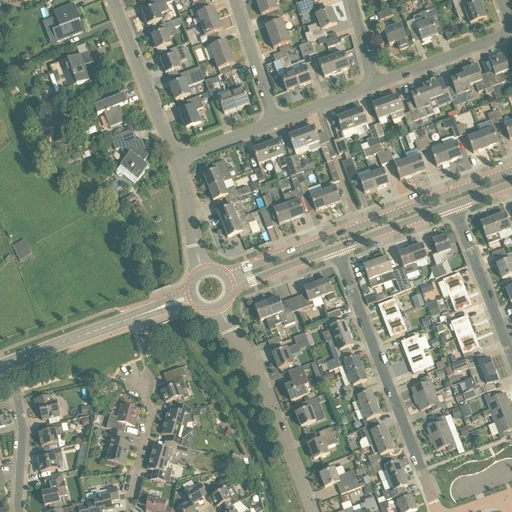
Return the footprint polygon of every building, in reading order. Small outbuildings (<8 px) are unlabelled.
[(169,12),(166,5),(175,1),(174,0),(159,0),(151,3),(154,9),(143,13),(148,26),(163,21),(161,15),(169,12)] [(195,10),(197,9),(207,5),(205,0),(191,0),(193,4),(195,10)] [(267,15),(269,21),(281,17),(278,8),(274,0),(273,0),(258,6),(262,17),(267,15)] [(318,3),(324,0),(309,0),(296,5),(300,17),(314,11),(320,9),(318,3)] [(481,3),(469,7),(466,0),(459,0),(453,2),(459,20),(467,18),(470,25),(486,19),(481,3)] [(56,43),(83,33),(79,22),(81,22),(74,4),(54,12),(57,19),(53,20),(57,31),(53,32),(56,43)] [(405,4),(400,6),(402,11),(405,13),(409,6),(405,4)] [(201,26),(218,20),(214,9),(209,11),(207,5),(197,9),(195,10),(190,12),(192,17),(197,15),(197,16),(201,26)] [(413,18),(416,26),(423,43),(431,40),(431,39),(437,36),(434,26),(440,23),(434,8),(420,13),(421,15),(413,18)] [(391,9),(378,14),(380,21),(394,16),(391,9)] [(338,27),(336,24),(332,11),(317,16),(320,24),(308,28),(310,33),(305,35),(308,44),(311,43),(324,38),(327,36),(326,31),(338,27)] [(266,28),(270,39),(287,33),(282,22),(281,17),(269,21),(271,26),(266,28)] [(178,36),(175,29),(184,26),(181,19),(167,25),(163,26),(161,27),(163,33),(152,37),(157,50),(172,45),(170,39),(178,36)] [(208,42),(219,38),(217,33),(222,31),(218,20),(201,26),(205,37),(207,38),(208,42)] [(400,26),(384,32),(390,46),(397,43),(400,51),(409,48),(400,26)] [(286,52),(291,50),(289,45),(290,42),(287,33),(270,39),(274,50),(279,49),(281,54),(285,52),(286,52)] [(324,38),(328,49),(340,44),(336,34),(328,37),(327,36),(324,38)] [(213,60),(231,53),(227,42),(222,44),(219,38),(208,42),(211,48),(210,51),(213,60)] [(315,55),(311,43),(308,44),(305,45),(309,57),(315,55)] [(202,45),(195,47),(198,59),(209,56),(207,50),(203,51),(202,45)] [(312,63),(309,57),(305,45),(299,47),(306,65),(312,63)] [(179,63),(187,60),(182,47),(170,51),(172,57),(161,62),(166,75),(181,69),(179,63)] [(345,53),(350,69),(359,66),(354,50),(345,53)] [(60,92),(89,81),(84,67),(96,63),(92,51),(50,66),(53,73),(57,71),(61,80),(56,82),(60,92)] [(288,58),(285,52),(281,54),(274,57),(276,63),(280,61),(286,75),(281,77),(287,93),(300,89),(291,67),(291,66),(288,58)] [(221,76),(223,75),(232,72),(230,67),(235,65),(231,53),(213,60),(216,68),(218,69),(221,76)] [(332,59),(337,74),(350,70),(344,54),(332,59)] [(487,75),(492,88),(498,86),(506,83),(506,81),(502,72),(508,70),(503,56),(490,61),(494,72),(487,75)] [(325,79),(337,74),(332,59),(320,63),(325,79)] [(299,64),(291,66),(291,67),(300,89),(312,84),(306,68),(301,70),(299,64)] [(487,75),(481,77),(476,66),(463,72),(465,76),(471,92),(472,92),(470,87),(475,85),(478,93),(484,91),(492,88),(487,75)] [(203,79),(204,78),(200,68),(190,72),(180,76),(183,82),(170,87),(176,101),(190,95),(188,88),(204,81),(203,79)] [(226,81),(228,80),(233,79),(238,77),(236,71),(232,72),(223,75),(225,81),(226,81)] [(213,85),(225,81),(223,75),(221,76),(205,82),(209,94),(215,92),(213,85)] [(475,103),(471,92),(465,76),(452,81),(454,87),(447,90),(452,103),(459,101),(458,97),(464,95),(468,105),(475,103)] [(233,79),(228,80),(226,81),(229,91),(230,95),(231,95),(237,111),(249,106),(243,90),(241,84),(236,86),(233,79)] [(452,103),(447,90),(441,92),(437,81),(423,86),(425,91),(431,107),(432,107),(430,102),(435,100),(438,109),(452,103)] [(498,86),(492,88),(494,93),(497,101),(503,99),(498,86)] [(231,95),(230,95),(229,91),(217,95),(225,115),(237,111),(231,95)] [(434,115),(431,107),(425,91),(412,96),(414,102),(407,105),(410,113),(412,118),(419,115),(418,112),(425,110),(428,118),(434,115)] [(104,113),(110,128),(124,122),(119,108),(128,104),(124,95),(94,107),(98,116),(104,113)] [(410,113),(404,115),(397,96),(385,101),(391,117),(393,122),(405,117),(409,127),(415,125),(412,118),(410,113)] [(180,112),(186,129),(200,124),(196,111),(204,109),(200,97),(187,102),(189,108),(180,112)] [(378,122),(391,117),(385,101),(373,105),(378,122)] [(349,114),(355,130),(368,126),(361,109),(349,114)] [(497,124),(503,122),(499,111),(493,113),(497,124)] [(462,115),(466,130),(477,127),(473,112),(462,115)] [(492,126),(497,124),(493,113),(488,115),(492,126)] [(343,135),(355,130),(349,114),(337,119),(341,128),(335,130),(339,140),(338,140),(343,155),(344,154),(349,153),(344,140),(345,139),(343,135)] [(461,137),(467,135),(463,124),(457,127),(461,137)] [(379,139),(384,136),(380,125),(374,127),(379,139)] [(309,153),(321,149),(322,148),(321,146),(314,127),(302,132),(308,148),(309,153)] [(378,139),(379,139),(374,127),(368,129),(372,139),(367,141),(370,149),(381,145),(378,139)] [(455,140),(461,137),(457,127),(451,129),(455,140)] [(417,133),(420,139),(426,136),(424,130),(417,133)] [(480,135),(486,150),(499,145),(493,130),(480,135)] [(289,137),(295,152),(308,148),(302,132),(289,137)] [(317,135),(322,145),(329,142),(325,132),(317,135)] [(473,154),(486,150),(480,135),(468,139),(473,154)] [(426,138),(420,140),(424,151),(430,149),(426,138)] [(135,185),(149,168),(143,163),(148,157),(142,140),(121,148),(121,150),(122,152),(125,155),(126,155),(122,161),(124,163),(117,171),(117,173),(117,175),(118,176),(120,177),(122,177),(123,175),(135,185)] [(339,156),(343,155),(338,140),(334,142),(339,156)] [(424,151),(420,140),(414,142),(419,153),(424,151)] [(291,158),(285,160),(278,141),(266,145),(272,161),(278,159),(282,169),(287,167),(292,178),(296,176),(297,176),(298,175),(296,170),(291,158)] [(322,148),(321,149),(327,164),(333,162),(332,159),(336,158),(330,143),(329,143),(321,146),(322,148)] [(444,148),(450,163),(462,159),(457,143),(444,148)] [(259,166),(272,161),(266,145),(253,150),(259,166)] [(388,164),(384,153),(381,145),(370,149),(363,151),(366,159),(377,155),(382,167),(388,164)] [(437,168),(450,163),(444,148),(431,153),(437,168)] [(388,164),(394,162),(390,151),(384,153),(388,164)] [(74,160),(83,157),(85,156),(84,154),(84,152),(72,156),(74,160)] [(296,156),(291,158),(296,170),(300,168),(301,168),(297,157),(296,156)] [(408,161),(413,177),(426,172),(420,157),(408,161)] [(360,181),(351,159),(347,161),(342,163),(350,184),(360,181)] [(400,181),(413,177),(408,161),(395,166),(400,181)] [(224,183),(239,177),(235,169),(228,171),(225,162),(213,166),(215,172),(204,176),(208,189),(224,183)] [(333,162),(327,164),(330,173),(334,184),(340,182),(333,162)] [(259,182),(259,183),(265,181),(261,169),(255,171),(259,182)] [(372,176),(377,190),(389,185),(384,171),(372,176)] [(300,184),(297,176),(296,176),(292,178),(290,178),(294,187),(295,192),(283,196),(287,206),(288,206),(293,221),(305,217),(298,198),(304,195),(300,184)] [(377,190),(372,176),(360,181),(365,195),(377,190)] [(261,190),(259,183),(259,182),(250,184),(253,192),(261,190)] [(304,195),(309,194),(305,182),(300,184),(304,195)] [(227,190),(224,183),(208,189),(214,202),(224,198),(226,203),(239,198),(252,193),(250,187),(248,188),(236,192),(235,187),(227,190)] [(323,192),(329,208),(342,203),(336,188),(331,189),(329,185),(321,188),(323,193),(323,192)] [(316,212),(329,208),(323,192),(323,193),(310,197),(316,212)] [(267,209),(273,207),(269,196),(268,196),(268,194),(263,195),(264,198),(263,198),(267,209)] [(125,205),(134,199),(132,195),(123,201),(125,205)] [(246,217),(239,198),(226,203),(228,209),(218,213),(223,226),(246,217)] [(280,226),(293,221),(288,206),(287,206),(274,211),(280,226)] [(267,230),(274,227),(267,209),(260,211),(267,230)] [(253,235),(249,225),(253,223),(250,215),(246,217),(223,226),(228,239),(239,234),(241,240),(253,235)] [(501,240),(499,234),(511,230),(505,215),(492,220),(498,234),(500,241),(501,240)] [(489,245),(500,241),(498,234),(492,220),(481,224),(489,245)] [(453,253),(451,251),(446,237),(433,242),(438,255),(433,257),(437,267),(441,278),(446,276),(443,266),(453,253)] [(13,245),(21,262),(32,257),(24,240),(13,245)] [(416,265),(428,260),(423,245),(410,250),(416,265)] [(419,272),(416,265),(410,250),(398,254),(407,276),(419,272)] [(506,256),(504,250),(492,254),(494,260),(506,256)] [(511,253),(506,256),(508,262),(497,266),(502,280),(511,276),(511,253)] [(384,285),(396,280),(388,258),(376,262),(384,285)] [(372,289),(384,285),(376,262),(364,267),(372,289)] [(435,280),(441,278),(437,267),(431,269),(435,280)] [(443,299),(444,299),(449,297),(465,291),(459,275),(443,281),(444,283),(438,285),(443,299)] [(402,281),(406,292),(412,290),(408,278),(402,281)] [(327,297),(329,302),(335,300),(328,280),(316,285),(322,299),(327,297)] [(400,294),(406,292),(402,281),(396,283),(400,294)] [(431,283),(420,288),(423,295),(434,291),(431,283)] [(313,302),(322,299),(316,285),(304,290),(306,295),(300,297),(305,309),(314,305),(313,302)] [(450,300),(455,313),(472,307),(465,291),(449,297),(450,300)] [(377,303),(389,299),(386,293),(375,298),(377,302),(377,303)] [(420,295),(412,298),(416,310),(425,306),(420,295)] [(377,302),(375,298),(375,297),(366,300),(368,306),(377,302)] [(295,323),(290,311),(287,302),(281,304),(279,299),(267,303),(277,326),(285,323),(286,327),(295,323)] [(404,312),(399,314),(394,302),(379,307),(385,323),(405,315),(404,312)] [(276,327),(277,326),(267,303),(255,308),(260,322),(266,320),(271,332),(277,329),(276,327)] [(439,314),(440,314),(437,304),(428,307),(433,319),(440,316),(439,314)] [(330,322),(337,319),(342,317),(340,311),(328,315),(330,322)] [(406,333),(401,320),(406,318),(405,315),(385,323),(391,339),(406,333)] [(422,321),(425,328),(431,326),(428,318),(422,321)] [(458,341),(474,334),(467,318),(451,324),(458,341)] [(327,344),(329,343),(335,340),(349,335),(344,323),(339,325),(337,319),(330,322),(325,323),(329,332),(323,335),(327,344)] [(436,328),(438,334),(445,332),(443,325),(436,328)] [(294,339),(299,351),(310,346),(309,343),(312,341),(310,336),(306,337),(305,334),(300,336),(294,339)] [(458,341),(463,356),(480,350),(474,334),(458,341)] [(339,359),(350,354),(349,349),(354,347),(349,335),(335,340),(338,349),(335,350),(339,359)] [(407,359),(423,353),(417,337),(401,343),(407,359)] [(270,348),(280,344),(282,343),(280,338),(268,342),(270,348)] [(440,346),(437,339),(437,340),(430,342),(433,349),(440,346)] [(294,365),(290,356),(296,354),(294,348),(273,355),(279,370),(294,365)] [(414,375),(430,369),(423,353),(407,359),(414,375)] [(346,366),(347,368),(350,377),(363,372),(358,358),(353,360),(350,354),(339,359),(326,364),(330,373),(346,366)] [(476,364),(474,359),(473,358),(452,367),(454,373),(469,371),(472,379),(494,371),(490,359),(476,364)] [(316,377),(321,375),(316,363),(312,365),(316,377)] [(451,367),(445,369),(448,377),(454,375),(451,367)] [(291,402),(307,396),(308,396),(307,396),(305,389),(310,387),(302,368),(289,374),(293,385),(286,388),(291,402)] [(190,398),(186,389),(182,378),(186,377),(183,369),(181,369),(165,375),(170,389),(162,392),(166,404),(183,397),(184,400),(190,398)] [(436,374),(438,380),(445,377),(443,371),(443,370),(435,373),(436,374)] [(485,388),(499,382),(494,371),(472,379),(476,387),(463,396),(465,402),(487,394),(485,388)] [(353,396),(365,391),(362,384),(367,382),(363,372),(350,377),(353,384),(349,385),(349,386),(343,389),(346,396),(352,394),(353,396)] [(288,373),(282,375),(286,385),(291,383),(288,373)] [(332,373),(323,378),(325,384),(335,379),(332,373)] [(416,401),(436,393),(430,378),(422,381),(423,385),(412,389),(416,401)] [(364,412),(376,406),(371,393),(366,395),(365,391),(353,396),(356,403),(359,401),(364,412)] [(307,396),(309,402),(317,399),(315,393),(307,396),(308,396),(307,396)] [(433,412),(442,409),(436,393),(416,401),(421,412),(432,408),(433,412)] [(461,394),(455,397),(458,404),(464,401),(461,394)] [(505,394),(496,398),(493,399),(491,394),(485,397),(486,401),(490,411),(491,413),(510,406),(508,401),(505,394)] [(317,399),(319,404),(326,402),(324,396),(317,399)] [(51,397),(35,400),(37,410),(40,409),(42,422),(61,418),(57,402),(53,403),(51,397)] [(323,414),(319,404),(317,399),(309,402),(305,404),(306,406),(307,410),(296,414),(301,428),(316,422),(314,417),(323,414)] [(125,434),(127,426),(134,428),(139,411),(122,406),(119,418),(110,416),(107,429),(111,430),(111,431),(112,431),(125,434)] [(193,411),(192,410),(176,406),(175,412),(169,410),(165,423),(193,431),(194,430),(192,424),(194,423),(192,416),(193,411)] [(361,434),(378,426),(376,419),(381,417),(376,406),(364,412),(366,419),(363,420),(364,423),(366,429),(360,431),(361,434)] [(485,418),(492,416),(493,419),(495,424),(511,418),(511,411),(511,412),(510,406),(491,413),(490,411),(483,414),(485,418)] [(90,417),(90,407),(82,407),(82,417),(90,417)] [(462,417),(458,408),(451,411),(455,420),(462,417)] [(432,441),(451,433),(445,418),(437,421),(439,426),(427,429),(432,441)] [(509,438),(507,433),(511,431),(511,418),(495,424),(497,428),(501,440),(509,438)] [(188,436),(193,431),(165,423),(162,435),(168,437),(166,443),(185,448),(189,444),(186,442),(190,438),(188,436)] [(61,424),(44,427),(46,433),(39,435),(42,448),(59,444),(57,437),(64,435),(61,424)] [(343,432),(341,426),(335,428),(337,434),(343,432)] [(372,449),(390,442),(385,428),(380,430),(378,426),(361,434),(363,440),(368,438),(372,449)] [(463,437),(469,435),(467,427),(460,430),(463,437)] [(236,436),(234,435),(231,434),(232,432),(233,430),(229,429),(225,437),(236,441),(237,439),(238,437),(236,436)] [(326,449),(337,444),(332,432),(331,429),(319,434),(320,437),(322,440),(308,446),(314,461),(329,455),(326,449)] [(94,433),(96,438),(103,435),(100,430),(94,433)] [(125,435),(125,434),(112,431),(110,440),(113,440),(107,462),(124,466),(130,444),(123,442),(125,435)] [(480,438),(477,431),(471,433),(473,440),(480,438)] [(449,452),(457,449),(451,433),(432,441),(436,452),(447,448),(449,452)] [(371,467),(391,459),(389,454),(394,452),(390,442),(372,449),(375,455),(368,458),(371,464),(371,467)] [(166,443),(165,443),(163,449),(154,447),(151,459),(170,464),(171,458),(176,459),(177,454),(190,457),(191,450),(185,448),(166,443)] [(60,449),(43,453),(45,459),(38,461),(41,474),(58,470),(56,463),(63,461),(60,449)] [(239,462),(239,461),(242,456),(235,452),(232,459),(239,462)] [(168,469),(170,464),(151,459),(148,470),(153,472),(151,482),(169,483),(171,478),(173,471),(168,469)] [(393,465),(391,459),(371,467),(368,468),(371,476),(382,472),(382,473),(385,472),(388,481),(403,475),(398,463),(393,465)] [(248,465),(242,468),(246,475),(251,472),(248,465)] [(337,484),(340,494),(341,496),(360,489),(353,472),(338,477),(335,470),(320,476),(325,489),(337,484)] [(68,496),(64,482),(63,474),(44,479),(46,487),(50,486),(51,492),(42,494),(45,507),(61,503),(59,498),(68,496)] [(384,498),(386,502),(387,502),(393,500),(405,495),(403,489),(408,487),(403,475),(388,481),(392,489),(382,493),(384,497),(384,498)] [(202,498),(207,495),(201,485),(196,488),(185,494),(190,503),(191,503),(195,510),(200,507),(198,505),(203,502),(202,498)] [(375,493),(372,486),(363,489),(366,496),(375,493)] [(241,502),(233,487),(225,490),(209,499),(212,505),(215,503),(217,508),(219,507),(221,511),(223,511),(233,507),(233,506),(241,502)] [(87,505),(88,511),(109,511),(113,511),(111,502),(119,500),(116,488),(108,490),(108,491),(92,494),(93,500),(86,502),(87,505)] [(167,503),(149,500),(148,499),(149,495),(140,493),(138,505),(147,506),(146,511),(172,511),(172,510),(166,509),(167,503)] [(414,511),(417,511),(412,499),(412,498),(398,503),(398,504),(399,504),(400,509),(395,511),(414,511)] [(375,511),(372,504),(372,501),(360,506),(361,511),(375,511)] [(387,511),(387,510),(390,509),(386,502),(379,505),(381,511),(387,511)] [(195,511),(195,510),(191,503),(190,503),(180,508),(182,511),(195,511)]
